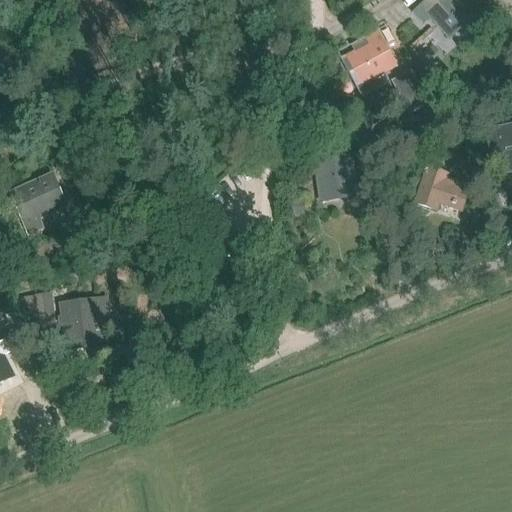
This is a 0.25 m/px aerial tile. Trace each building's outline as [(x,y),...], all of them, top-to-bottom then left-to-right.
[(430,16),(448,36),(470,17),(455,0),(429,0),(415,13),(423,23),(430,16)] [(358,53),(346,60),(360,85),(356,88),(360,95),(388,80),(384,73),(394,67),(376,33),(353,45),(358,53)] [(433,46),(418,59),(429,71),(444,58),(433,46)] [(409,77),(397,84),(410,109),(423,102),(409,77)] [(119,111),(125,120),(133,114),(128,105),(119,111)] [(511,128),(499,131),(501,142),(491,144),(494,163),(504,161),(505,171),(511,170),(511,128)] [(317,171),(321,199),(355,194),(349,153),(306,160),(308,172),(317,171)] [(416,204),(436,211),(439,200),(452,204),(452,206),(455,207),(456,206),(462,208),(469,189),(446,181),(448,177),(428,170),(416,204)] [(12,195),(20,214),(29,233),(40,228),(36,219),(62,208),(49,179),(12,195)] [(56,325),(52,294),(35,296),(38,327),(56,325)] [(97,315),(106,314),(105,306),(105,301),(62,307),(65,328),(67,348),(100,343),(97,315)] [(0,383),(12,377),(3,359),(22,349),(12,329),(0,335),(0,383)]
